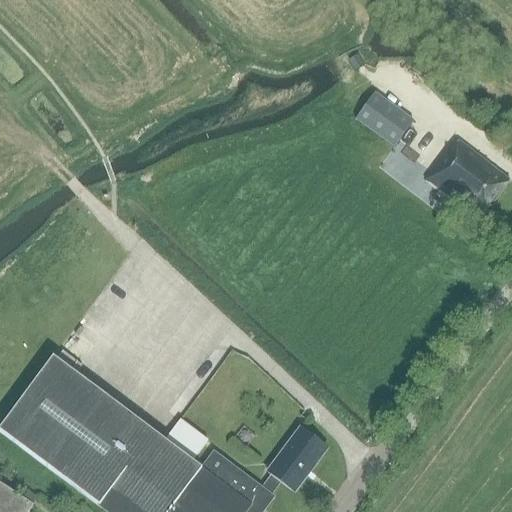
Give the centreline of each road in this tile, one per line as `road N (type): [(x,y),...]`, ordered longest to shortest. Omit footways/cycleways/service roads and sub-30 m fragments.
road 1 (unclassified): [(376,469),(112,224)]
road 2 (tertiary): [(376,469),(511,288)]
